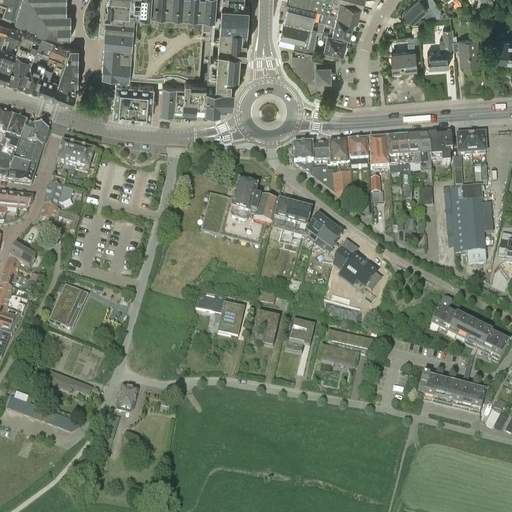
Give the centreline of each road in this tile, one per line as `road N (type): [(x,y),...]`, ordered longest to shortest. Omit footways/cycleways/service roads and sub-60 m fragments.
road 1 (residential): [(386,410),(236,383),(146,383),(119,373)]
road 2 (residential): [(119,373),(180,138)]
road 3 (residential): [(386,410),(399,356),(496,379),(511,358)]
road 4 (primary): [(345,124),(511,113)]
road 5 (residential): [(379,252),(274,166),(270,137)]
road 6 (residential): [(331,85),(363,92),(367,44),(389,0)]
road 7 (residential): [(386,410),(511,442)]
